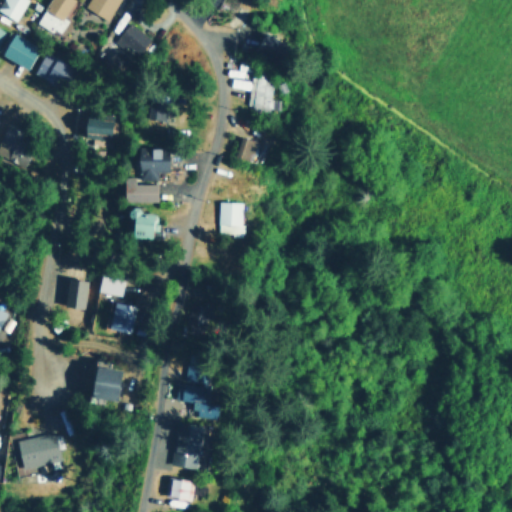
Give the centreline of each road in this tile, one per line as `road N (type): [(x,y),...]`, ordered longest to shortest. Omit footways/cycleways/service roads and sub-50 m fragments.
road 1 (residential): [(125,511),(176,260),(222,108),(207,44),(169,0)]
road 2 (residential): [(0,82),(39,107),(58,200),(37,296),(44,383)]
